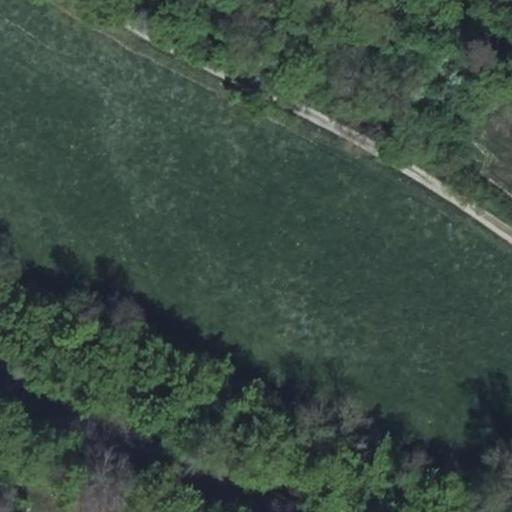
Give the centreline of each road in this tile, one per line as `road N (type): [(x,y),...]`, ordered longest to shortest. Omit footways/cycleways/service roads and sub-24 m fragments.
road 1 (track): [(112,0),(511,229)]
road 2 (secondary): [(280,511),(54,412),(0,370)]
